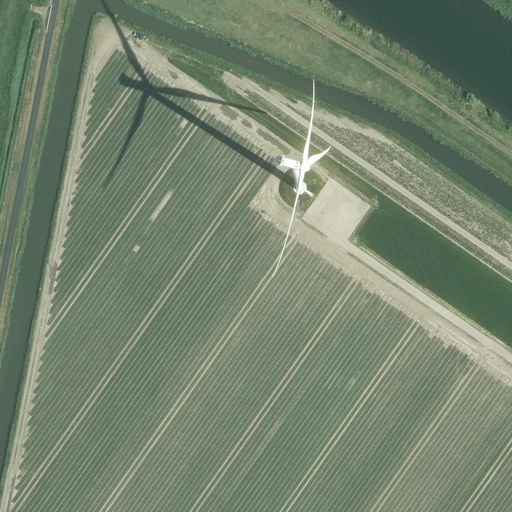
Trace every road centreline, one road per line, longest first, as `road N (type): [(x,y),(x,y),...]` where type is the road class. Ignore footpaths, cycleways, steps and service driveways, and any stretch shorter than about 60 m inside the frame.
road 1 (track): [(258,0),(511,155)]
road 2 (track): [(0,289),(56,0)]
